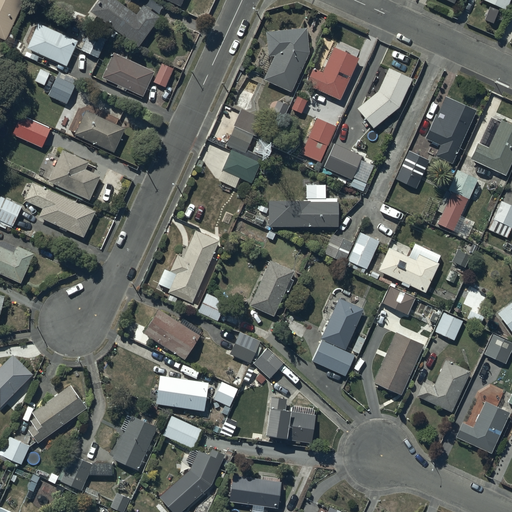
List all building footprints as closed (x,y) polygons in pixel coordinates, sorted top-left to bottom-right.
[(0,0),(0,35),(6,38),(24,0),(0,0)] [(136,12),(119,0),(99,0),(96,4),(95,3),(91,9),(139,44),(160,15),(143,2),(136,12)] [(78,39),(38,21),(24,53),(38,60),(41,52),(67,63),(78,39)] [(90,25),(81,48),(99,55),(108,33),(90,25)] [(307,25),(267,29),(269,54),(275,53),(264,77),(291,90),(309,50),(307,25)] [(24,41),(15,36),(10,46),(20,51),(24,41)] [(320,51),(306,82),(340,97),(359,55),(334,44),(329,56),(320,51)] [(116,51),(113,50),(102,75),(118,83),(117,85),(125,89),(127,87),(143,94),(154,69),(123,54),(125,50),(118,47),(116,51)] [(174,66),(162,61),(153,80),(165,85),(174,66)] [(378,89),(357,106),(374,126),(399,105),(413,75),(389,64),(378,89)] [(50,71),(41,66),(35,79),(44,83),(50,71)] [(77,78),(59,70),(48,94),(66,102),(77,78)] [(308,98),(297,93),(291,107),(302,111),(308,98)] [(477,107),(446,94),(438,113),(435,112),(425,136),(440,142),(435,154),(454,162),(477,107)] [(290,103),(278,98),(272,113),(283,118),(290,103)] [(263,115),(242,105),(233,124),(235,124),(226,143),(246,152),(263,115)] [(86,108),(75,131),(114,150),(125,126),(86,108)] [(51,126),(22,113),(13,132),(42,145),(51,126)] [(511,158),(511,122),(494,114),(482,141),(478,140),(471,156),(495,168),(493,173),(501,176),(503,172),(505,173),(511,158)] [(317,116),(301,152),(317,159),(314,165),(316,166),(314,169),(318,171),(322,160),(321,159),(336,124),(317,116)] [(371,135),(363,153),(380,161),(388,143),(371,135)] [(361,153),(333,141),(323,165),(351,177),(361,153)] [(261,160),(231,147),(218,178),(235,186),(240,176),(252,181),(261,160)] [(40,171),(38,174),(90,198),(101,173),(85,166),(88,159),(63,148),(58,158),(49,153),(47,156),(46,155),(39,171),(40,171)] [(430,158),(409,148),(395,176),(417,186),(430,158)] [(439,221),(454,227),(468,197),(469,198),(478,177),(458,168),(449,188),(453,190),(439,221)] [(96,208),(32,179),(30,184),(27,183),(22,195),(25,196),(24,198),(42,206),(38,214),(60,224),(59,227),(66,231),(67,227),(84,235),(96,208)] [(22,204),(1,194),(0,195),(0,218),(13,224),(22,204)] [(283,198),(268,198),(269,224),(339,224),(339,199),(337,199),(337,196),(307,196),(307,198),(304,198),(304,196),(283,196),(283,198)] [(511,203),(501,198),(488,227),(507,236),(511,224),(511,203)] [(220,238),(196,228),(184,256),(177,253),(170,269),(165,267),(159,283),(170,287),(169,290),(193,300),(220,238)] [(361,230),(348,258),(367,267),(380,239),(361,230)] [(354,240),(333,231),(324,251),(345,260),(354,240)] [(389,243),(378,268),(427,290),(440,261),(436,259),(439,252),(425,246),(422,252),(418,251),(416,257),(408,253),(411,248),(394,240),(392,245),(389,243)] [(0,243),(0,270),(21,280),(34,251),(17,243),(14,250),(0,243)] [(470,253),(458,247),(453,259),(465,265),(470,253)] [(270,257),(251,303),(275,313),(286,286),(289,287),(294,278),(291,277),(295,268),(270,257)] [(416,295),(390,283),(382,300),(408,312),(416,295)] [(226,299),(206,291),(198,310),(218,318),(226,299)] [(363,307),(338,296),(320,336),(322,337),(312,361),(345,375),(355,352),(345,347),(363,307)] [(511,298),(497,309),(511,330),(511,298)] [(183,322),(159,306),(143,330),(184,357),(201,333),(199,332),(201,329),(185,318),(183,322)] [(463,319),(443,310),(435,329),(454,338),(463,319)] [(261,338),(239,329),(229,354),(249,363),(256,348),(256,349),(261,338)] [(423,342),(396,330),(374,379),(401,391),(423,342)] [(511,342),(491,333),(483,352),(504,361),(511,342)] [(268,345),(253,361),(271,377),(285,361),(268,345)] [(13,352),(0,364),(0,404),(33,372),(13,352)] [(423,378),(416,393),(452,409),(471,368),(446,357),(434,383),(423,378)] [(129,359),(109,366),(113,375),(132,368),(129,359)] [(208,380),(159,373),(156,401),(204,407),(208,380)] [(238,387),(221,379),(213,397),(225,403),(221,411),(227,413),(238,387)] [(70,382),(32,410),(36,415),(31,418),(35,423),(29,427),(39,441),(88,405),(70,382)] [(287,396),(271,394),(267,431),(284,433),(283,437),(296,438),(296,441),(300,441),(301,439),(313,440),(316,412),(315,412),(315,406),(292,403),(291,406),(286,405),(287,396)] [(462,420),(455,434),(491,450),(509,410),(484,398),(472,424),(462,420)] [(138,467),(158,424),(128,411),(120,427),(124,429),(112,455),(138,467)] [(172,413),(163,432),(193,446),(202,427),(172,413)] [(30,443),(6,433),(2,444),(0,443),(0,453),(22,462),(30,443)] [(190,467),(160,494),(176,511),(178,511),(211,482),(223,452),(212,447),(210,452),(199,448),(199,450),(191,447),(186,459),(192,461),(190,467)] [(73,451),(60,479),(82,488),(89,473),(113,473),(113,460),(92,460),(73,451)] [(258,475),(232,472),(229,499),(278,505),(282,474),(259,471),(258,475)] [(88,486),(83,495),(94,501),(99,491),(88,486)] [(123,511),(131,496),(117,490),(110,506),(123,511)]
